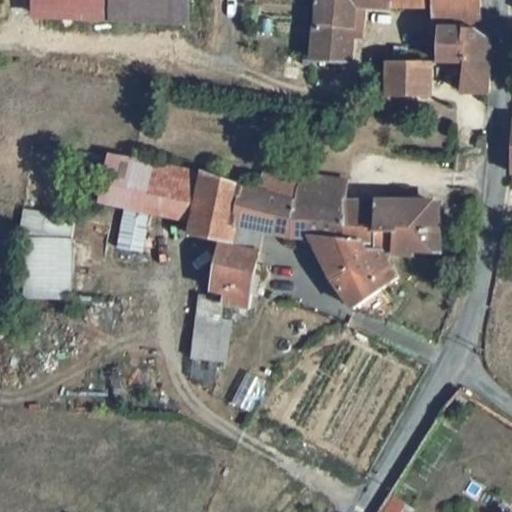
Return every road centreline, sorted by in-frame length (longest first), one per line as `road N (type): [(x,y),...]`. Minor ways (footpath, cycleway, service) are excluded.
road 1 (residential): [(499,0),(480,289),(444,359)]
road 2 (residential): [(444,359),(364,511)]
